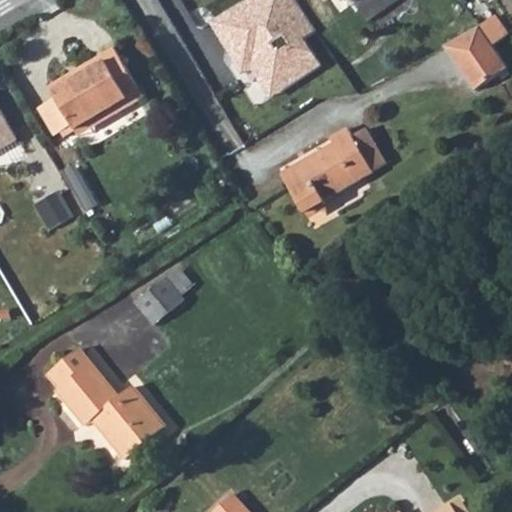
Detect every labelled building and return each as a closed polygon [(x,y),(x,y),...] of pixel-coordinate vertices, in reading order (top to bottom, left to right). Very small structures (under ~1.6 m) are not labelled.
[(301,0),(248,0),(217,18),(248,70),(258,63),(275,92),(326,62),(308,32),(317,26),(301,0)] [(400,0),(358,0),(357,1),(372,22),(401,2),(400,0)] [(496,17),(479,28),(491,46),(508,35),(496,17)] [(479,28),(446,50),(472,90),(505,68),(491,46),(479,28)] [(144,98),(114,50),(50,89),(57,100),(73,126),(80,137),(144,98)] [(56,137),(73,126),(57,100),(40,111),(56,137)] [(0,109),(0,149),(17,140),(0,109)] [(372,170),(385,162),(367,130),(353,137),(372,170)] [(283,176),(306,215),(330,201),(329,199),(374,173),(372,170),(353,137),(351,132),(334,141),(337,146),(283,176)] [(39,203),(53,228),(76,214),(63,190),(39,203)] [(192,286),(178,269),(136,305),(155,326),(185,300),(181,295),(192,286)] [(57,393),(83,428),(91,423),(124,466),(151,446),(137,427),(154,415),(135,390),(118,402),(80,351),(48,375),(60,391),(57,393)] [(137,427),(151,446),(168,434),(154,415),(137,427)] [(248,511),(235,496),(216,511),(248,511)] [(466,511),(459,500),(450,505),(454,511),(466,511)]
